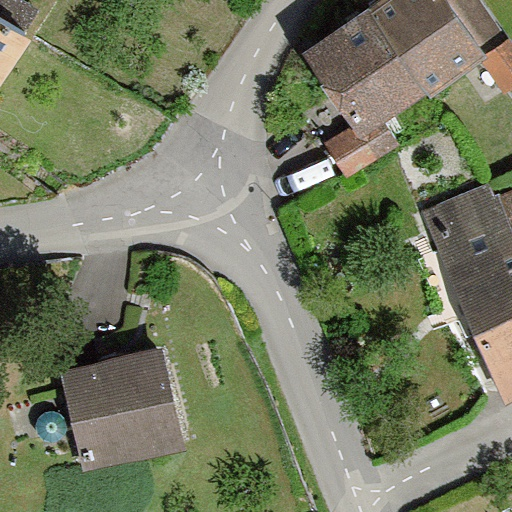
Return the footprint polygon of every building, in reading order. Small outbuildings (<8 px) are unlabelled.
[(383,0),(368,11),(424,97),(480,63),(487,58),(447,0),(383,0)] [(480,0),(447,0),(487,58),(509,42),(480,0)] [(0,74),(29,29),(0,10),(0,74)] [(368,11),(301,55),(348,127),(323,143),(347,180),(399,146),(383,123),(424,97),(368,11)] [(511,45),(509,42),(487,58),(480,63),(505,97),(511,92),(511,45)] [(489,185),(421,212),(505,407),(511,402),(511,219),(501,196),(495,197),(489,185)] [(511,190),(501,196),(511,219),(511,190)] [(155,333),(50,354),(73,468),(178,447),(155,333)]
